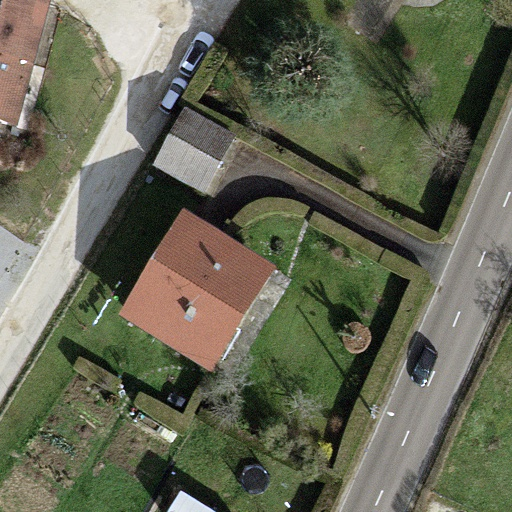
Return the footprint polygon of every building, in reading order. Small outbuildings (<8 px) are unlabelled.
[(0,0),(0,120),(1,121),(17,61),(29,63),(45,3),(34,0),(0,0)] [(29,63),(17,61),(1,121),(12,124),(29,63)] [(155,167),(203,193),(233,138),(185,112),(155,167)] [(130,318),(205,364),(262,272),(187,226),(130,318)] [(207,511),(180,494),(167,511),(207,511)]
